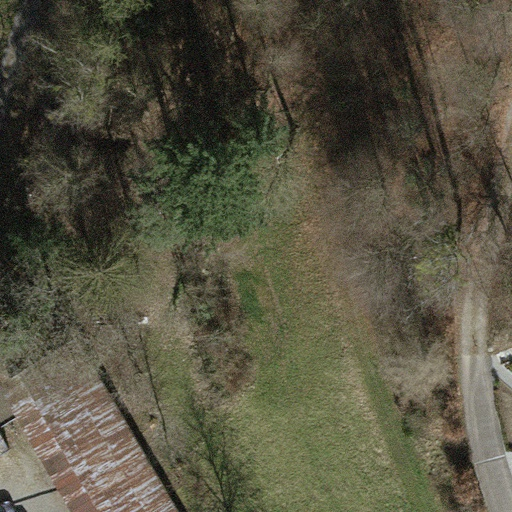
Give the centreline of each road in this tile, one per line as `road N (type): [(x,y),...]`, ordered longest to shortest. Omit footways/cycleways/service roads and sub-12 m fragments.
road 1 (unknown): [(369,89),(485,282)]
road 2 (track): [(473,336),(511,167)]
